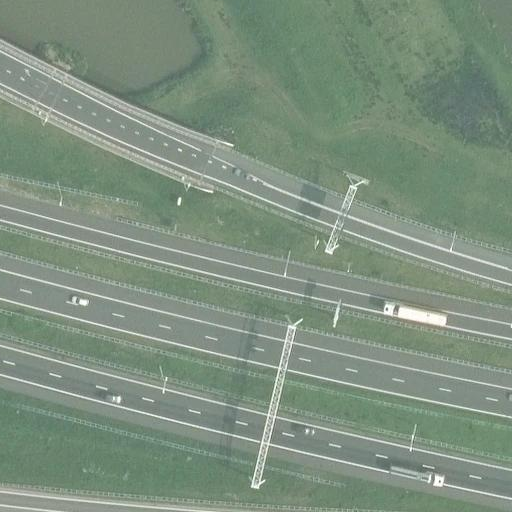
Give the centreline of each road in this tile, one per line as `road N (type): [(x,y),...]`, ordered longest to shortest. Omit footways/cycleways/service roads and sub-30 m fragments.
road 1 (motorway): [(511,272),(366,231),(204,169),(0,67)]
road 2 (motorway): [(0,361),(511,486)]
road 3 (motorway): [(511,397),(0,274)]
road 4 (motorway): [(511,332),(203,265),(0,210)]
